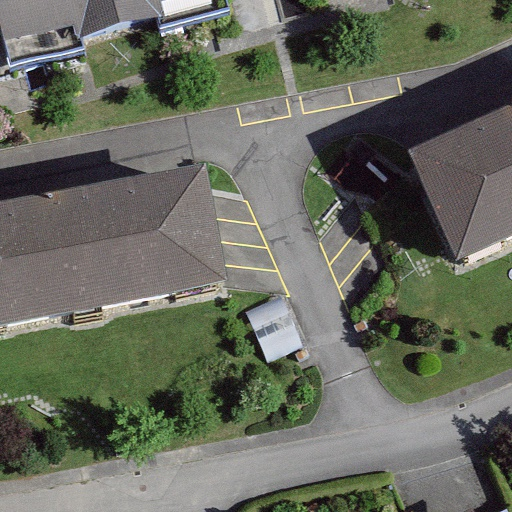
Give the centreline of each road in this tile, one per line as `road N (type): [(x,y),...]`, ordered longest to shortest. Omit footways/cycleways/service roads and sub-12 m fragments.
road 1 (residential): [(380,433),(265,131)]
road 2 (residential): [(265,131),(0,177)]
road 3 (residential): [(511,58),(392,102),(265,131)]
road 4 (residential): [(380,433),(150,492)]
road 5 (residential): [(511,386),(380,433)]
